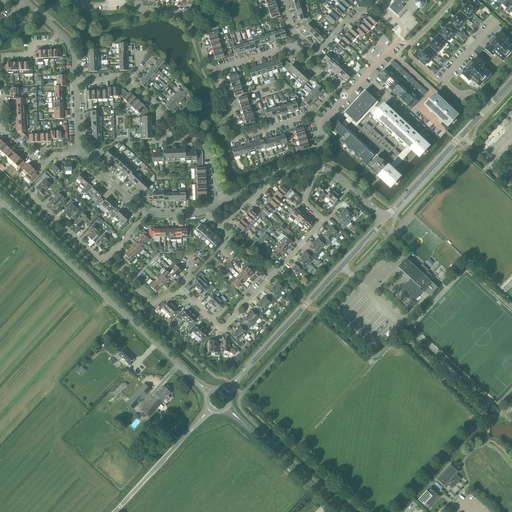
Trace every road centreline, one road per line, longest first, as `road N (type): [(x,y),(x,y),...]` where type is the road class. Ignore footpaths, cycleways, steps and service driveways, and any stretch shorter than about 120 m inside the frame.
road 1 (tertiary): [(198,383),(0,201)]
road 2 (tertiary): [(236,380),(383,219)]
road 3 (residential): [(177,290),(221,328),(323,220)]
road 4 (residential): [(220,199),(200,140),(160,141),(158,108),(129,78)]
road 5 (tertiary): [(383,219),(486,108)]
road 6 (residential): [(319,122),(306,115),(244,135),(218,69)]
road 7 (tertiary): [(338,511),(236,417)]
road 8 (residential): [(345,96),(402,26),(372,0)]
road 9 (unclassified): [(114,511),(200,418)]
road 10 (residential): [(486,108),(444,79),(494,23)]
